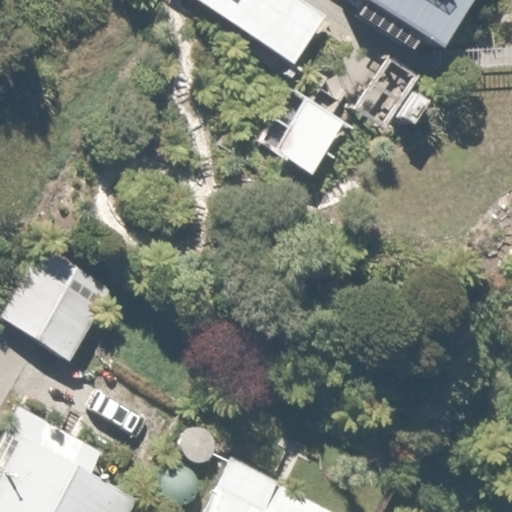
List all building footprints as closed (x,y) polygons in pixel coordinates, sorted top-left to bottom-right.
[(193,0),(316,72),(350,13),(328,0),(193,0)] [(373,0),(364,22),(426,50),(431,39),(468,56),(493,0),(373,0)] [(295,82),(262,140),(329,179),(363,122),(295,82)] [(102,282),(33,243),(0,302),(0,324),(59,358),(102,282)] [(100,445),(0,396),(0,511),(127,511),(137,492),(89,468),(100,445)] [(219,438),(178,511),(278,511),(276,511),(293,479),(219,438)]
